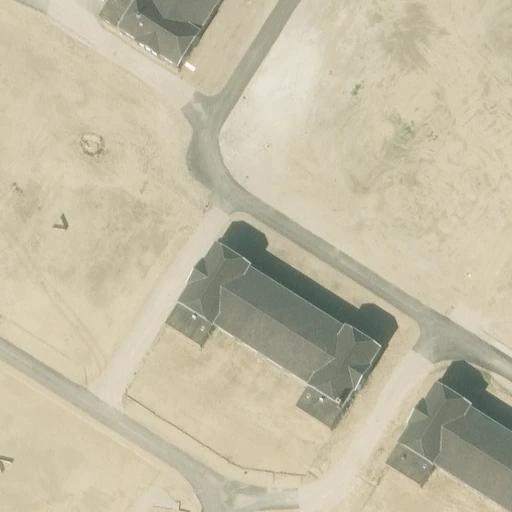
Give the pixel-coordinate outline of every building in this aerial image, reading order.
[(145,0),(145,2),(141,0),(114,0),(101,22),(138,46),(137,47),(161,62),(162,61),(179,72),(201,38),(200,37),(223,0),(145,0)] [(283,127),(281,128),(279,129),(279,131),(279,133),(281,135),(283,136),(285,135),(287,134),(287,132),(287,129),(285,128),(283,127)] [(251,271),(217,250),(206,267),(205,267),(190,290),(191,291),(167,329),(201,351),(215,329),(311,390),(297,411),(331,433),(355,395),(356,396),(371,373),(370,371),(381,354),(347,333),(346,334),(250,273),(251,271)] [(392,308),(385,308),(383,328),(430,333),(429,345),(436,345),(440,315),(430,314),(429,322),(421,321),(422,313),(415,312),(414,320),(407,319),(408,311),(400,310),(399,317),(391,316),(392,308)] [(421,490),(423,487),(435,468),(504,511),(511,511),(511,439),(470,413),(471,412),(437,390),(426,407),(425,406),(410,430),(411,431),(387,469),(421,490)] [(252,511),(253,509),(251,508),(255,482),(249,482),(246,492),(233,490),(234,480),(227,478),(223,505),(221,505),(220,511),(203,511),(203,510),(198,509),(197,511),(179,511),(180,507),(177,506),(174,511),(161,511),(152,511),(151,511),(252,511)]
